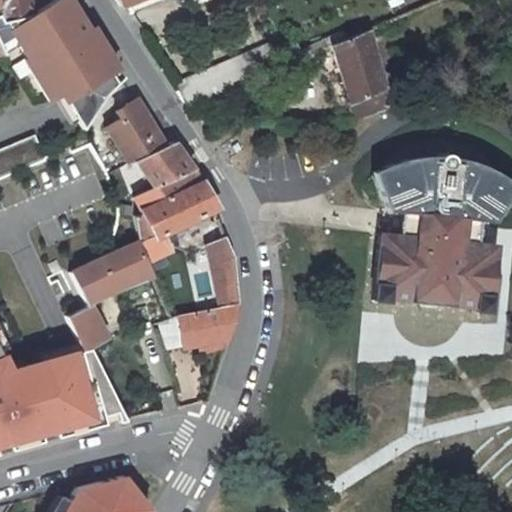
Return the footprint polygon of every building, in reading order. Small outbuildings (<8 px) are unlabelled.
[(0,9),(0,54),(15,53),(29,73),(26,75),(53,116),(65,108),(79,129),(82,130),(103,93),(120,76),(88,28),(84,31),(62,0),(54,0),(30,15),(9,20),(2,9),(0,9)] [(0,0),(0,9),(2,9),(9,20),(30,15),(26,0),(0,0)] [(387,104),(367,30),(350,37),(331,45),(353,119),(387,104)] [(275,54),(270,43),(169,84),(185,108),(301,58),(295,46),(275,54)] [(119,120),(104,130),(126,162),(133,159),(152,188),(191,169),(171,141),(164,144),(135,99),(114,113),(119,120)] [(31,136),(0,149),(0,178),(41,162),(31,136)] [(152,188),(132,198),(140,211),(130,216),(135,242),(144,261),(169,250),(161,233),(212,209),(215,208),(191,169),(152,188)] [(362,278),(377,282),(377,300),(386,297),(471,306),(471,310),(485,311),(494,246),(474,243),(477,220),(510,190),(490,181),(466,174),(459,172),(434,169),(409,169),(402,170),(384,172),(370,175),(399,212),(397,235),(366,232),(362,278)] [(205,245),(217,307),(235,304),(231,258),(223,238),(205,245)] [(71,271),(86,302),(149,274),(144,261),(135,242),(103,256),(71,271)] [(103,336),(86,302),(55,318),(63,337),(69,350),(94,342),(103,336)] [(217,307),(176,315),(181,345),(195,343),(224,338),(235,304),(217,307)] [(162,319),(167,347),(181,345),(176,315),(168,316),(162,319)] [(197,354),(221,351),(224,338),(195,343),(197,354)] [(0,449),(83,423),(62,349),(0,366),(0,449)] [(122,473),(73,485),(56,511),(142,511),(146,506),(122,473)]
